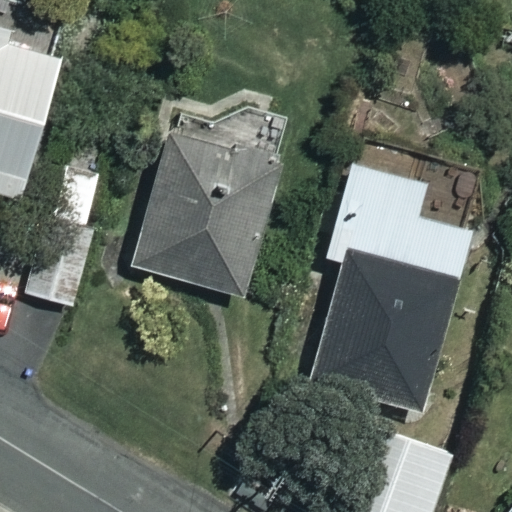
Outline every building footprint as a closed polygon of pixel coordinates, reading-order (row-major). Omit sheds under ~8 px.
[(0,19),(0,197),(7,199),(50,32),(0,19)] [(269,132),(162,106),(124,263),(231,289),(269,132)] [(98,164),(41,152),(12,289),(69,300),(98,164)] [(409,172),(340,155),(316,252),(337,257),(307,382),(404,406),(449,219),(400,208),(409,172)] [(413,511),(435,441),(363,418),(337,502),(369,511),(413,511)]
